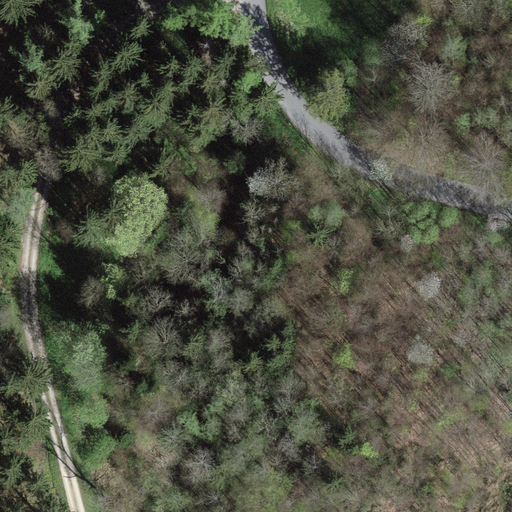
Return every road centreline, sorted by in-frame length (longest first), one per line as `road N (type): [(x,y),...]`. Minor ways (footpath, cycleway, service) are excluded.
road 1 (track): [(85,511),(29,303),(43,174),(79,79),(113,36),(161,0)]
road 2 (unclassified): [(249,0),(271,73),(319,135),(383,171),(511,208)]
